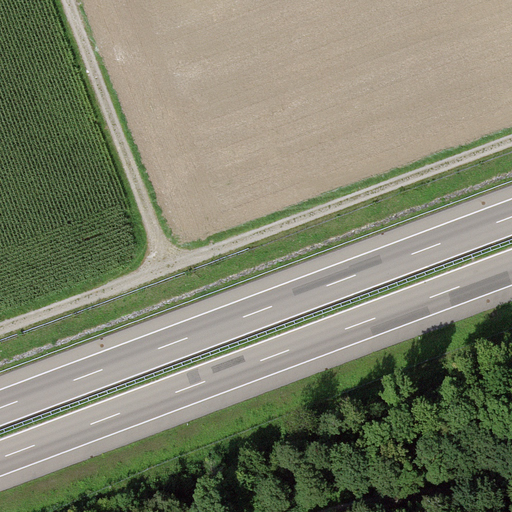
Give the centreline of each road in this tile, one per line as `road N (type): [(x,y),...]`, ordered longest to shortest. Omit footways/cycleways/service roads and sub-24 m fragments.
road 1 (motorway): [(0,459),(511,268)]
road 2 (motorway): [(511,218),(0,409)]
road 3 (track): [(0,332),(511,146)]
road 4 (track): [(65,0),(165,271)]
road 5 (track): [(511,491),(361,511)]
